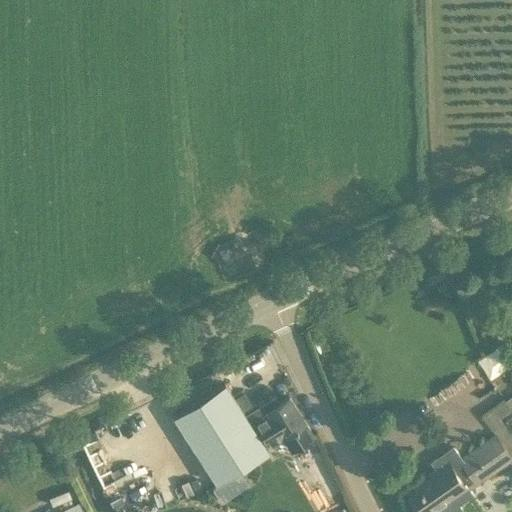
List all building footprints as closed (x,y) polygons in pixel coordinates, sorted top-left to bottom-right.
[(493,378),(511,365),(511,349),(506,340),(480,357),(493,378)] [(216,483),(251,461),(268,450),(224,382),(172,415),(216,483)] [(511,393),(499,403),(506,414),(511,409),(511,393)] [(288,396),(278,402),(274,396),(248,413),(255,422),(253,424),(259,433),(261,432),(269,446),(283,438),(290,449),(313,435),(288,396)] [(511,455),(496,433),(462,457),(455,445),(432,460),(439,470),(408,492),(422,511),(429,511),(433,510),(434,511),(457,511),(462,509),(458,504),(473,494),(470,489),(477,484),(511,460),(511,459),(511,455)] [(248,484),(240,471),(212,489),(220,501),(248,484)]
